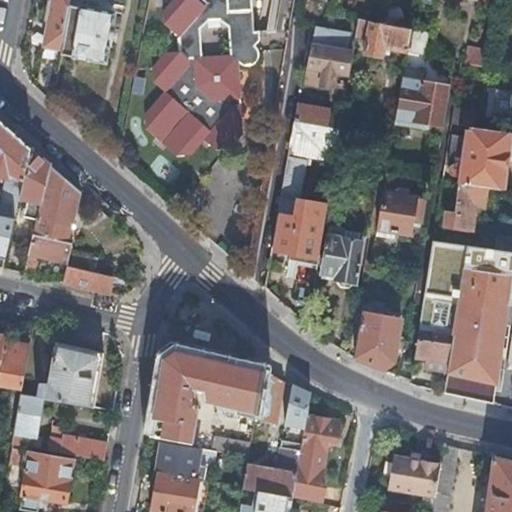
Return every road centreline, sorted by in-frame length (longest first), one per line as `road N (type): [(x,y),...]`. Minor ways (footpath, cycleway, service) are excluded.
road 1 (residential): [(0,87),(183,253)]
road 2 (residential): [(370,392),(183,253)]
road 3 (residential): [(152,320),(118,511)]
road 4 (residential): [(0,287),(152,320)]
road 5 (residential): [(511,435),(370,392)]
road 6 (residential): [(349,511),(370,392)]
